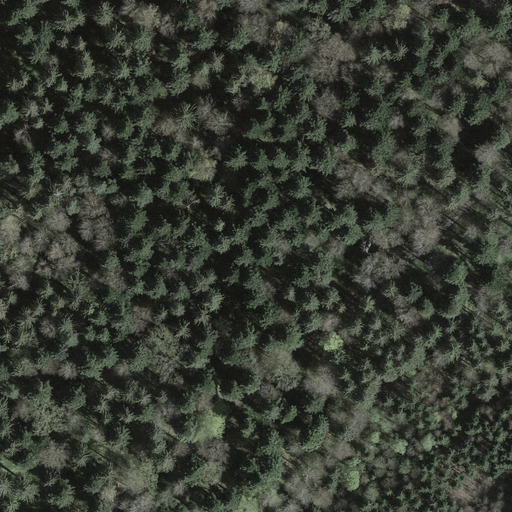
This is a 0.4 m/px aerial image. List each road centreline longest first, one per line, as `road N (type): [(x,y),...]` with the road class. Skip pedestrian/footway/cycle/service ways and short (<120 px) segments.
road 1 (track): [(115,511),(511,155)]
road 2 (track): [(511,324),(463,206)]
